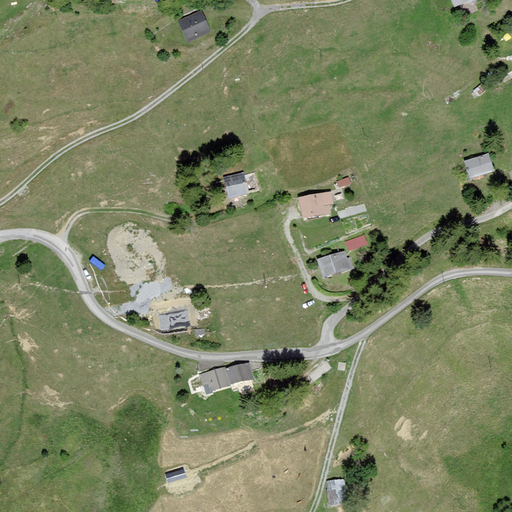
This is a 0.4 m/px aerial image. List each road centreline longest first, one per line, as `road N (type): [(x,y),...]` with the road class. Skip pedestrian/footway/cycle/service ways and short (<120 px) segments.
road 1 (unclassified): [(511,275),(433,280),(317,354),(207,357),(106,321),(53,244),(0,236)]
road 2 (track): [(0,208),(66,153),(144,113),(249,33),(260,16),(250,0)]
road 3 (track): [(324,352),(329,319),(411,244),(511,202)]
road 4 (track): [(308,511),(355,336)]
